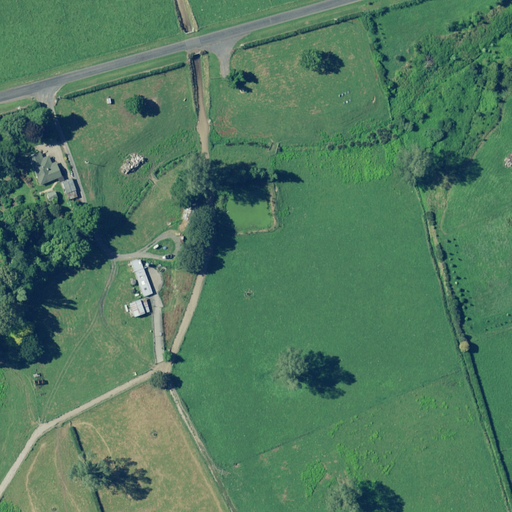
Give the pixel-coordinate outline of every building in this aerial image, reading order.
[(28,154),(39,186),(61,178),(50,147),(28,154)] [(77,197),(72,179),(62,182),(68,200),(77,197)] [(46,194),(48,201),(56,198),(54,191),(46,194)] [(152,294),(139,260),(130,263),(143,297),(152,294)] [(133,318),(148,311),(145,299),(129,303),(130,307),(130,308),(129,309),(129,310),(129,311),(129,312),(129,313),(129,314),(130,315),(131,316),(132,317),(133,317),(133,318)]
